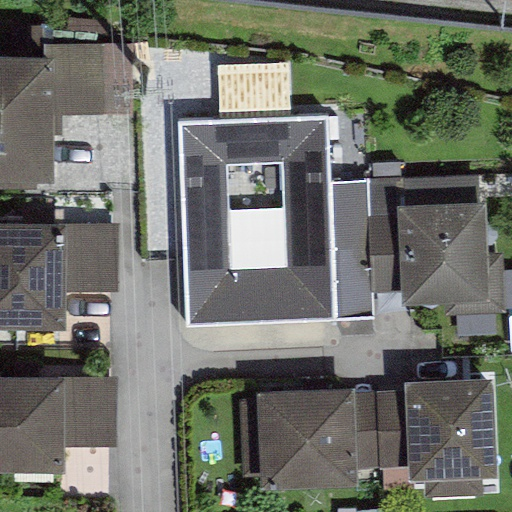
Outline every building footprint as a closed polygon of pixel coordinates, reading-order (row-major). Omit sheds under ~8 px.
[(49,60),(49,137),(61,137),(61,116),(130,115),(128,44),(43,45),(43,60),(49,60)] [(0,188),(33,188),(33,182),(49,182),(49,137),(49,60),(43,60),(0,60),(0,188)] [(218,122),(291,118),(288,64),(215,68),(218,122)] [(176,123),(185,328),(371,319),(369,294),(365,181),(329,182),(327,117),(291,118),(218,122),(176,123)] [(400,293),(401,308),(442,306),(443,318),(505,315),(502,253),(487,253),(485,203),(477,203),(476,176),(365,181),(369,294),(400,293)] [(0,330),(63,331),(63,293),(64,225),(0,224),(0,330)] [(64,225),(63,293),(116,294),(117,224),(64,225)] [(116,378),(62,380),(62,449),(117,447),(116,378)] [(62,449),(62,380),(0,379),(0,473),(62,473),(62,449)] [(481,479),(495,480),(491,381),(403,383),(403,391),(374,392),(377,469),(406,468),(407,481),(423,481),(425,498),(481,497),(481,479)] [(356,470),(377,469),(374,392),(354,393),(354,390),(255,394),(254,400),(238,401),(242,477),(258,477),(259,491),(357,487),(356,470)]
